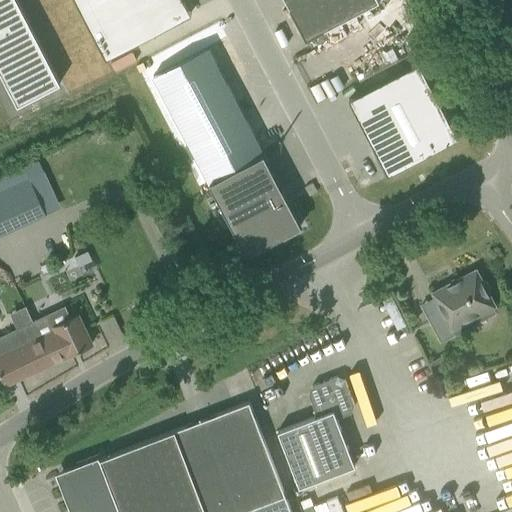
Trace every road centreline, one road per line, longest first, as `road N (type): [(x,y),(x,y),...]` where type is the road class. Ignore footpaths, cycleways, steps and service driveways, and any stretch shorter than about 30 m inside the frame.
road 1 (unclassified): [(0,438),(364,232)]
road 2 (unclassified): [(364,232),(240,0)]
road 3 (unclassified): [(511,143),(461,0)]
road 4 (unclassified): [(364,232),(477,173)]
